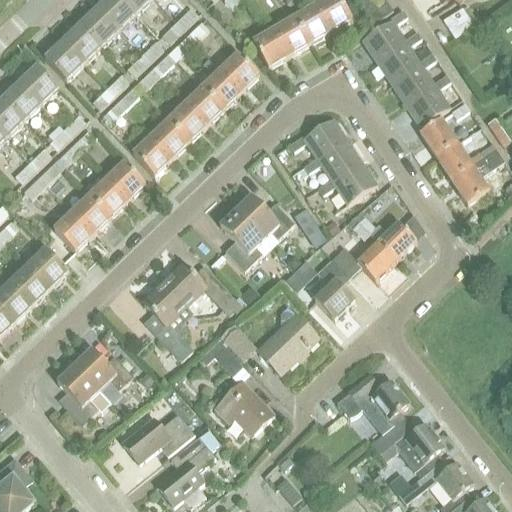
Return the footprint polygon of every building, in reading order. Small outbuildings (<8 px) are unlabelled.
[(136,21),(115,0),(112,0),(97,15),(119,37),(136,21)] [(148,0),(115,0),(136,21),(153,5),(148,0)] [(244,0),(231,0),(224,7),(230,14),(244,0)] [(336,0),(333,0),(315,12),(330,37),(351,25),(336,0)] [(352,0),(359,10),(372,0),(352,0)] [(386,6),(381,0),(372,0),(359,10),(366,19),(386,6)] [(393,16),(386,6),(366,19),(373,30),(393,16)] [(330,37),(315,12),(294,24),(310,49),(330,37)] [(442,26),(454,44),(473,32),(461,14),(442,26)] [(119,37),(97,15),(80,31),(102,54),(119,37)] [(177,29),(183,35),(198,21),(191,15),(177,29)] [(405,50),(403,47),(393,32),(406,23),(402,17),(389,25),(391,27),(360,48),(375,70),(405,50)] [(294,24),(274,36),(289,61),(310,49),(294,24)] [(183,35),(177,29),(163,43),(169,49),(183,35)] [(201,29),(186,43),(193,50),(207,36),(201,29)] [(102,54),(80,31),(63,48),(85,70),(102,54)] [(289,61),(274,36),(253,48),(268,74),(289,61)] [(416,38),(403,47),(405,50),(375,70),(389,92),(420,72),(418,69),(407,53),(420,45),(416,38)] [(193,50),(186,43),(172,57),(179,63),(193,50)] [(85,70),(63,48),(45,65),(67,87),(85,70)] [(142,62),(149,69),(163,55),(156,48),(142,62)] [(433,93),(431,90),(421,75),(435,66),(431,60),(418,69),(420,72),(389,92),(404,113),(433,93)] [(237,61),(219,78),(240,99),(258,82),(237,61)] [(149,69),(142,62),(128,76),(135,83),(149,69)] [(152,76),(159,83),(173,69),(166,63),(152,76)] [(38,73),(20,90),(41,112),(59,94),(38,73)] [(159,83),(152,76),(138,90),(145,96),(159,83)] [(219,78),(202,94),(222,116),(240,99),(219,78)] [(108,95),(114,101),(128,87),(121,81),(108,95)] [(445,81),(431,90),(433,93),(404,113),(419,136),(449,116),(436,97),(449,88),(445,81)] [(20,90),(3,107),(24,128),(41,112),(20,90)] [(222,116),(202,94),(185,111),(205,132),(222,116)] [(114,101),(108,95),(94,109),(101,115),(114,101)] [(131,96),(117,109),(124,116),(138,103),(131,96)] [(3,107),(0,109),(0,137),(7,145),(24,128),(3,107)] [(124,116),(117,109),(103,123),(110,130),(124,116)] [(455,126),(468,117),(463,110),(450,119),(455,126)] [(205,132),(185,111),(167,127),(188,149),(205,132)] [(65,136),(71,143),(86,129),(79,123),(65,136)] [(304,149),(314,165),(316,168),(347,148),(332,125),(302,144),(301,143),(289,151),(293,157),(304,149)] [(494,125),(486,130),(502,155),(510,150),(494,125)] [(434,165),(456,150),(440,126),(418,141),(434,165)] [(167,127),(150,144),(171,165),(188,149),(167,127)] [(71,143),(65,136),(51,150),(57,157),(71,143)] [(88,137),(74,151),(80,157),(94,144),(88,137)] [(171,165),(150,144),(132,161),(153,182),(171,165)] [(319,171),(329,187),(331,189),(361,170),(347,148),(316,168),(314,165),(303,172),(307,179),(319,171)] [(472,173),(456,150),(434,165),(450,188),(472,173)] [(80,157),(74,151),(60,164),(66,171),(80,157)] [(481,167),(494,158),(490,151),(476,159),(481,167)] [(44,156),(30,169),(37,177),(51,163),(44,156)] [(450,188),(465,211),(487,197),(479,184),(502,169),(494,158),(481,167),(472,173),(450,188)] [(37,177),(30,169),(15,183),(22,190),(37,177)] [(124,169),(106,186),(127,208),(145,191),(124,169)] [(331,189),(329,187),(318,194),(322,201),(333,193),(345,212),(376,192),(361,170),(331,189)] [(39,185),(46,191),(60,178),(53,171),(39,185)] [(303,174),(299,177),(303,183),(307,180),(303,174)] [(92,183),(84,191),(92,200),(88,203),(109,225),(127,208),(106,186),(100,191),(92,183)] [(46,191),(39,185),(25,198),(32,205),(46,191)] [(88,203),(71,219),(92,241),(109,225),(88,203)] [(236,217),(264,247),(271,240),(277,246),(294,230),(275,210),(266,218),(251,203),(236,217)] [(295,205),(285,212),(292,222),(302,216),(295,205)] [(0,226),(9,217),(2,210),(0,212),(0,226)] [(293,223),(300,233),(311,226),(304,216),(293,223)] [(264,247),(236,217),(220,232),(235,248),(225,258),(244,278),(262,261),(256,254),(264,247)] [(92,241),(71,219),(53,236),(74,258),(92,241)] [(374,236),(363,224),(358,229),(369,241),(374,236)] [(333,225),(325,231),(331,240),(339,234),(333,225)] [(0,237),(0,242),(5,248),(18,235),(11,228),(0,237)] [(369,241),(358,229),(352,234),(363,246),(369,241)] [(398,230),(377,249),(395,268),(415,249),(398,230)] [(395,268),(377,249),(356,269),(342,255),(331,266),(348,284),(359,274),(374,289),(395,268)] [(45,255),(27,272),(50,296),(68,278),(45,255)] [(293,261),(286,268),(293,276),(301,268),(293,261)] [(348,284),(331,266),(316,280),(327,292),(312,306),(332,327),(352,308),(338,294),(348,284)] [(27,272),(10,289),(32,312),(50,296),(27,272)] [(164,291),(185,313),(203,295),(228,321),(239,311),(204,274),(195,283),(184,272),(164,291)] [(32,312),(10,289),(0,298),(0,313),(15,329),(32,312)] [(192,320),(185,313),(164,291),(144,310),(155,321),(145,330),(181,367),(192,356),(180,344),(186,338),(179,332),(192,320)] [(251,292),(239,302),(250,313),(261,303),(251,292)] [(0,313),(0,343),(15,329),(0,313)] [(281,334),(255,359),(278,382),(315,345),(292,322),(285,314),(279,320),(279,332),(281,334)] [(242,366),(254,355),(231,331),(220,342),(242,366)] [(232,383),(241,374),(224,355),(214,364),(232,383)] [(121,400),(118,397),(133,383),(114,362),(106,370),(92,356),(74,372),(110,410),(121,400)] [(82,432),(99,416),(101,419),(110,410),(74,372),(57,389),(71,403),(63,411),(82,432)] [(146,379),(139,385),(147,393),(153,387),(146,379)] [(348,401),(336,410),(348,426),(349,425),(355,422),(361,417),(362,416),(362,415),(363,413),(364,412),(365,411),(366,410),(367,409),(368,408),(370,407),(371,406),(387,428),(392,434),(403,425),(399,419),(408,412),(390,389),(381,397),(369,382),(347,399),(348,401)] [(233,424),(251,443),(274,421),(242,388),(215,414),(228,429),(233,424)] [(153,425),(123,450),(139,470),(160,453),(168,463),(195,441),(178,421),(161,435),(153,425)] [(386,467),(401,455),(407,461),(406,469),(419,485),(443,466),(438,459),(443,455),(424,432),(414,440),(410,436),(412,435),(403,425),(392,434),(372,450),(386,467)] [(208,436),(199,443),(209,456),(218,448),(208,436)] [(172,511),(174,511),(204,488),(196,479),(215,464),(209,456),(199,443),(170,466),(178,475),(157,492),(172,511)] [(456,511),(469,502),(464,496),(471,490),(454,469),(453,469),(448,462),(443,466),(419,485),(401,499),(397,502),(404,510),(435,485),(450,506),(442,511),(456,511)] [(288,463),(280,471),(285,476),(293,469),(288,463)] [(25,479),(15,467),(0,479),(0,511),(29,511),(33,509),(15,487),(25,479)] [(292,511),(301,503),(286,485),(277,493),(292,511)] [(387,497),(380,502),(386,510),(392,505),(387,497)] [(488,511),(483,504),(475,510),(469,502),(456,511),(488,511)]
